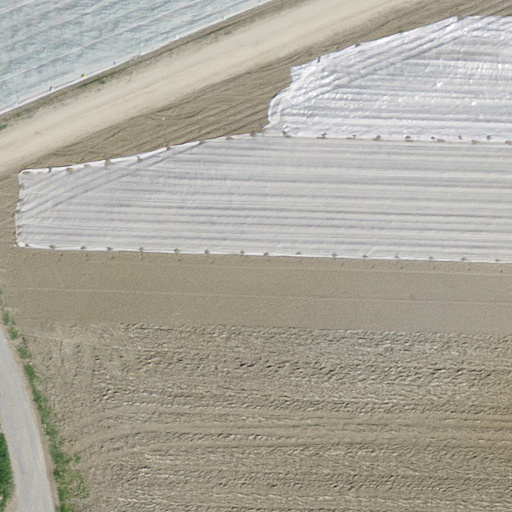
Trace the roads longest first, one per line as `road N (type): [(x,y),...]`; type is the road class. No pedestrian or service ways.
road 1 (track): [(0,159),(376,0)]
road 2 (track): [(0,375),(34,511)]
